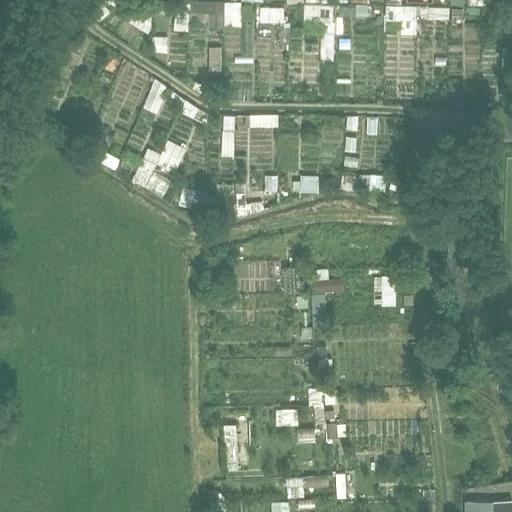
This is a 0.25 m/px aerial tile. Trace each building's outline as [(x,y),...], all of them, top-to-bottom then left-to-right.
[(329,64),(343,64),(343,35),(351,35),(352,22),(341,22),(341,6),(312,6),(312,24),(329,24),(329,64)] [(171,107),(177,88),(162,82),(155,101),(171,107)] [(203,121),(208,111),(182,95),(176,104),(203,121)] [(231,154),(243,154),(243,119),(231,119),(231,154)] [(156,155),(149,171),(162,176),(166,168),(183,175),(193,151),(175,143),(168,160),(156,155)] [(327,178),(305,179),(306,196),(328,195),(327,178)] [(258,219),(258,207),(243,206),(242,219),(258,219)] [(465,361),(461,339),(460,337),(463,336),(458,312),(455,313),(454,304),(436,306),(443,343),(442,343),(447,365),(465,361)] [(375,326),(375,314),(349,315),(350,328),(375,326)] [(322,344),(324,332),(311,330),(309,342),(322,344)] [(300,372),(301,397),(314,396),(315,411),(329,410),(327,370),(300,372)] [(321,426),(320,412),(293,413),(294,428),(321,426)] [(241,415),(241,427),(264,427),(264,416),(241,415)] [(323,443),(322,431),(307,432),(308,444),(323,443)] [(335,446),(308,447),(310,467),(336,465),(335,446)] [(232,449),(232,474),(249,474),(249,449),(232,449)] [(489,511),(511,511),(511,501),(511,500),(489,502),(489,511)] [(489,511),(489,502),(465,501),(464,511),(489,511)]
